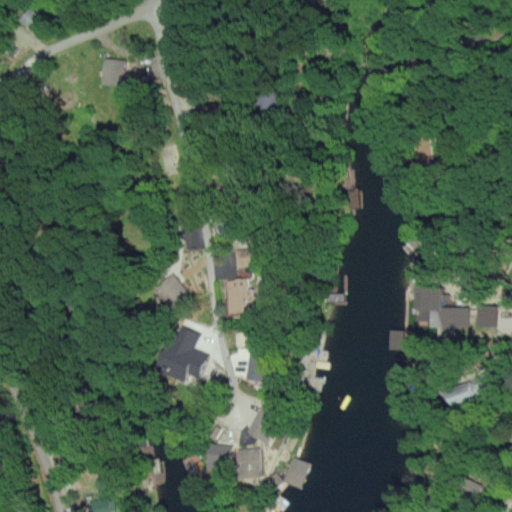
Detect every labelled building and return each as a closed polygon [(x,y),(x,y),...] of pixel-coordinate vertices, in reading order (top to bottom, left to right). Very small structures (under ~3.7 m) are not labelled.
[(44,23),(27,7),(17,17),(34,33),(44,23)] [(123,59),(102,56),(99,82),(120,84),(123,59)] [(256,247),(236,248),(237,266),(257,265),(256,247)] [(185,292),(170,272),(150,287),(166,307),(185,292)] [(226,278),(228,311),(257,309),(256,288),(251,288),(250,277),(226,278)] [(468,306),(439,306),(440,284),(411,283),(410,319),(427,319),(427,326),(468,327),(468,306)] [(497,325),(497,304),(476,303),(476,325),(497,325)] [(198,333),(174,324),(160,362),(165,364),(162,372),(183,380),(185,372),(198,376),(206,352),(193,348),(198,333)] [(229,354),(236,376),(247,373),(250,381),(271,375),(264,353),(255,355),(253,347),(229,354)] [(450,407),(490,389),(483,374),(443,392),(450,407)] [(280,416),(262,406),(248,431),(266,441),(280,416)] [(204,464),(229,467),(231,444),(207,442),(204,464)] [(238,447),(238,477),(262,476),(262,447),(238,447)] [(482,484),(463,476),(458,488),(477,496),(482,484)] [(92,500),(93,511),(117,511),(117,498),(92,500)]
